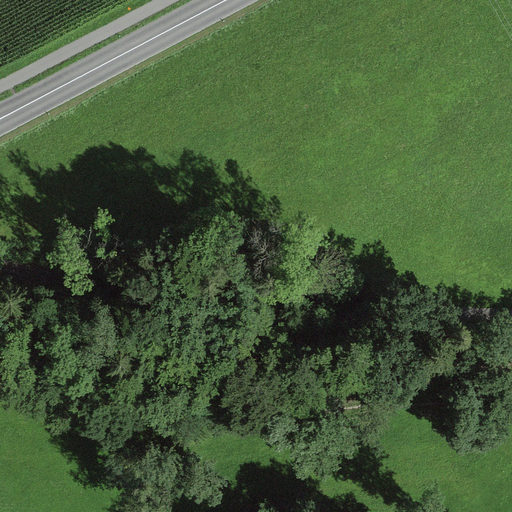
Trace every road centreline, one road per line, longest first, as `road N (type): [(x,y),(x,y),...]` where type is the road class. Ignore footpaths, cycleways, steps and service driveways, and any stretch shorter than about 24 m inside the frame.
road 1 (track): [(0,261),(62,278),(511,316)]
road 2 (tertiary): [(0,119),(227,0)]
